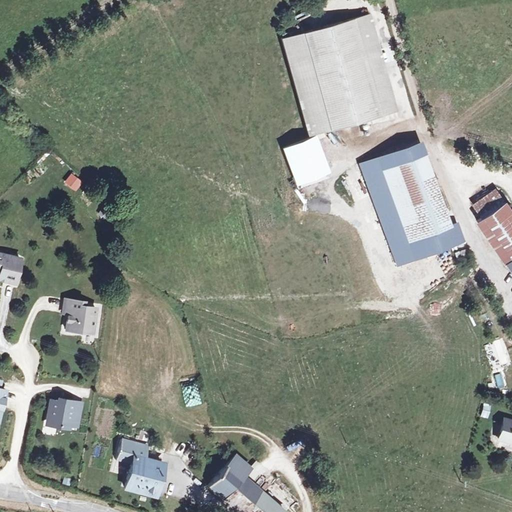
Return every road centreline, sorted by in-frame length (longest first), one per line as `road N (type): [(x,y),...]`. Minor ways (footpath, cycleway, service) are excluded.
road 1 (residential): [(511,304),(430,144)]
road 2 (track): [(390,0),(430,144)]
